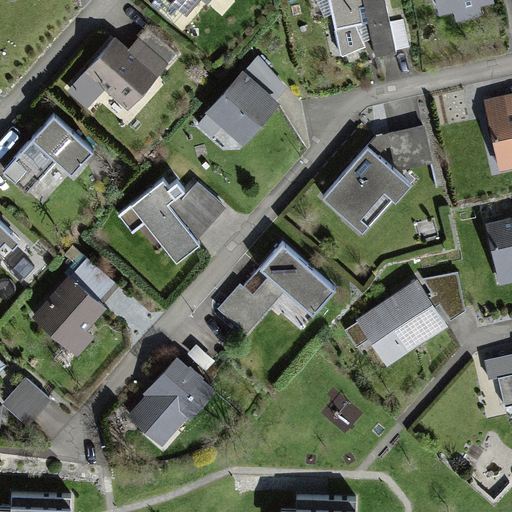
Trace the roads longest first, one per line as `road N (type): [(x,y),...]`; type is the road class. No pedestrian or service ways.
road 1 (residential): [(511,63),(360,98),(61,453)]
road 2 (residential): [(100,0),(20,95),(0,107)]
road 3 (residential): [(511,333),(480,339),(403,416)]
